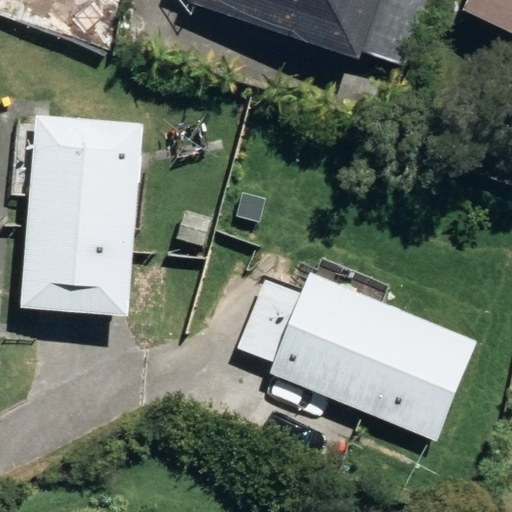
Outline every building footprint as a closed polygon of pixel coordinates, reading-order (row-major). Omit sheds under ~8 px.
[(203,0),(203,3),(367,57),(386,0),(203,0)] [(394,0),(378,49),(419,63),(441,0),(394,0)] [(511,0),(488,0),(483,15),(511,26),(511,0)] [(37,309),(143,314),(152,119),(46,114),(37,309)] [(288,370),(451,438),(492,341),(325,271),(317,290),(288,278),(259,346),(292,360),(288,370)]
